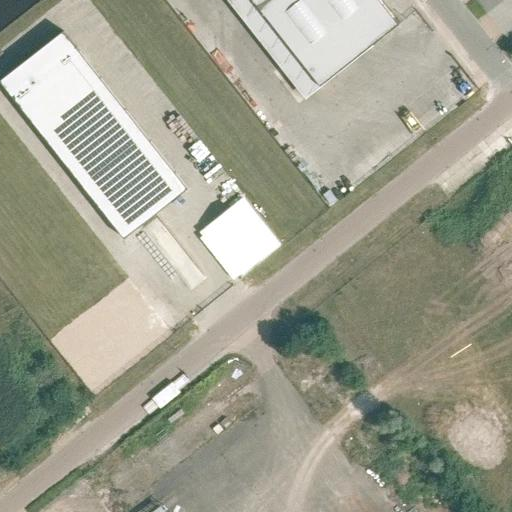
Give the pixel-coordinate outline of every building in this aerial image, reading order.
[(252,0),(320,87),(399,25),(378,0),(252,0)] [(188,190),(63,32),(0,81),(0,82),(124,240),(140,227),(156,215),(188,190)] [(247,196),(225,211),(259,261),(281,246),(247,196)] [(38,374),(45,383),(57,374),(50,365),(38,374)] [(196,468),(214,492),(276,446),(263,428),(257,433),(247,440),(236,424),(213,442),(214,443),(202,451),(208,458),(196,468)]
